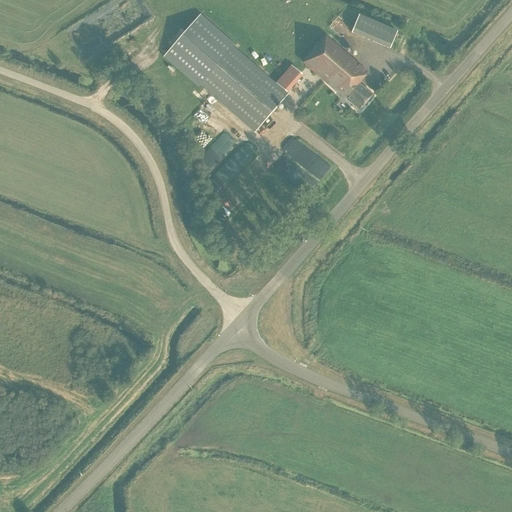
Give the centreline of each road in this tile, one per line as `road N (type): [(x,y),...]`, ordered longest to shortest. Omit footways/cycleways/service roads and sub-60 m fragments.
road 1 (tertiary): [(240,323),(511,14)]
road 2 (unclassified): [(240,323),(177,248),(155,173),(128,132),(87,103),(0,70)]
road 3 (tertiary): [(511,452),(296,369),(240,323)]
road 4 (tertiary): [(61,511),(240,323)]
